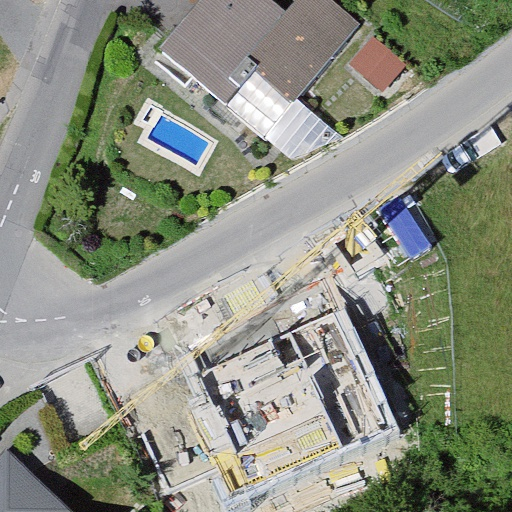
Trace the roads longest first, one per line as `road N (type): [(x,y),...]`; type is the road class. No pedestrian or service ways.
road 1 (residential): [(0,363),(38,354),(413,161),(511,78)]
road 2 (residential): [(0,250),(89,0)]
